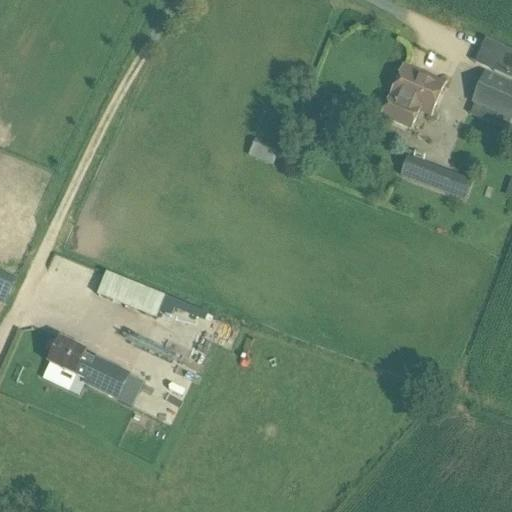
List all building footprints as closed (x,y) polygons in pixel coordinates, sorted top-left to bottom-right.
[(405,66),(383,118),(412,130),(420,112),(432,117),(446,83),(405,66)] [(511,83),(487,72),(474,102),(511,119),(511,83)] [(256,141),(249,159),(274,169),(281,151),(256,141)] [(408,158),(402,177),(421,183),(428,165),(408,158)] [(156,320),(160,311),(165,297),(151,291),(141,315),(156,320)] [(61,341),(49,364),(73,377),(85,383),(84,387),(118,404),(119,402),(125,405),(132,409),(145,383),(131,377),(132,376),(86,353),(86,352),(62,339),(61,341)] [(0,404),(0,415),(7,418),(10,409),(0,404)]
